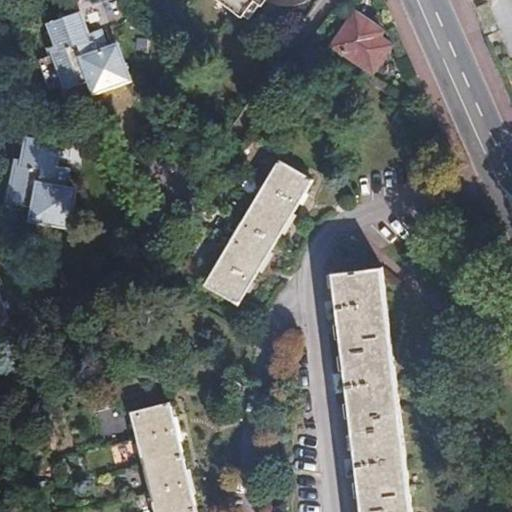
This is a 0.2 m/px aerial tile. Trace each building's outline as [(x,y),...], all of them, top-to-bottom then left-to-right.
[(225,0),(241,13),(251,0),(256,0),(261,4),(263,0),(225,0)] [(331,45),(372,71),(390,43),(370,29),(374,23),(353,10),(331,45)] [(293,23),(299,27),(302,22),(297,18),(293,23)] [(96,99),(130,86),(118,53),(107,57),(99,38),(85,44),(77,23),(50,34),(58,54),(51,57),(68,99),(92,90),(96,99)] [(28,224),(64,232),(71,194),(63,191),(67,172),(53,168),(57,146),(29,140),(24,163),(16,161),(6,205),(30,211),(28,224)] [(264,181),(297,202),(311,178),(278,158),(264,181)] [(252,202),(286,222),(297,202),(264,181),(252,202)] [(241,220),(274,241),(286,222),(252,202),(241,220)] [(229,241),(263,261),(274,241),(241,220),(229,241)] [(218,260),(252,280),(263,261),(229,241),(218,260)] [(238,304),(252,280),(218,260),(204,283),(238,304)] [(332,273),(361,511),(410,511),(381,267),(332,273)] [(0,339),(18,333),(1,287),(5,286),(0,270),(0,339)] [(130,412),(137,439),(175,429),(168,403),(130,412)] [(175,429),(137,439),(143,464),(181,455),(175,429)] [(181,455),(143,464),(150,492),(188,483),(181,455)] [(188,483),(150,492),(155,511),(187,511),(195,510),(188,483)]
